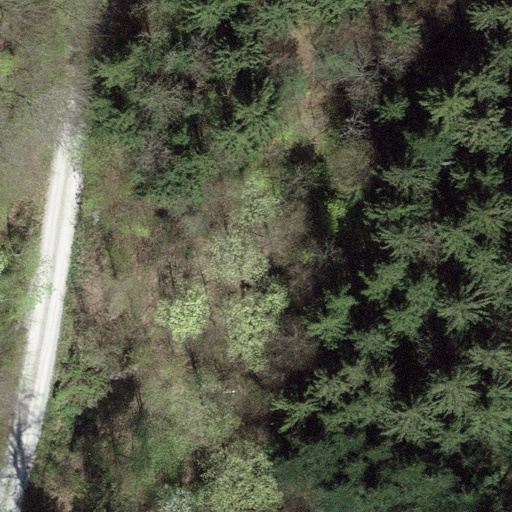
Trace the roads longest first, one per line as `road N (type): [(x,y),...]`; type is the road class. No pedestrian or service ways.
road 1 (track): [(0,511),(22,435),(102,0)]
road 2 (track): [(85,104),(42,140),(0,240)]
